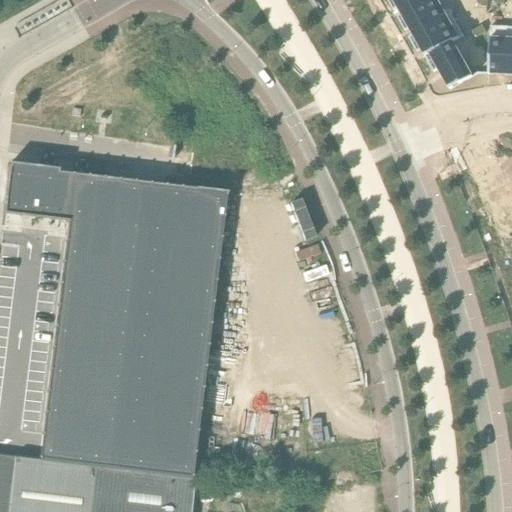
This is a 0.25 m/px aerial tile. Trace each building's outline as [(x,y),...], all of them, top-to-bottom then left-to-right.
[(386,0),(393,12),(398,9),(402,16),(430,0),(386,0)] [(402,16),(397,18),(405,32),(410,30),(414,37),(447,18),(436,0),(430,0),(402,16)] [(480,0),(480,8),(488,8),(488,0),(480,0)] [(414,37),(409,40),(417,53),(421,51),(426,58),(453,43),(464,37),(452,15),(447,18),(414,37)] [(482,27),(472,33),(476,39),(486,34),(482,27)] [(511,28),(491,28),(489,75),(511,76),(511,59),(511,28)] [(453,43),(426,58),(434,74),(439,71),(450,91),(473,78),(453,43)] [(511,156),(508,147),(472,161),(481,185),(511,173),(511,156)] [(227,196),(11,170),(5,215),(69,223),(41,462),(95,468),(193,480),(227,196)] [(511,187),(486,198),(492,216),(511,208),(511,187)] [(304,193),(292,197),(306,239),(317,235),(304,193)] [(511,208),(492,216),(499,234),(511,228),(511,208)] [(511,228),(499,234),(506,251),(510,249),(511,248),(511,228)] [(0,511),(89,511),(95,468),(41,462),(0,457),(0,511)] [(188,511),(193,480),(95,468),(89,511),(188,511)]
